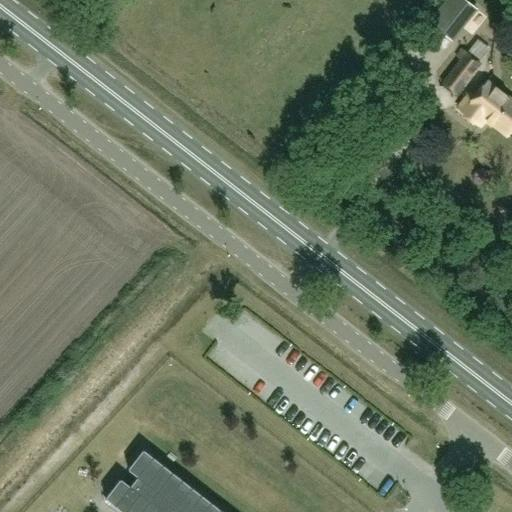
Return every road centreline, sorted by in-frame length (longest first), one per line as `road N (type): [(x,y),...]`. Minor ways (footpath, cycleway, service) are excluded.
road 1 (unclassified): [(511,463),(0,64)]
road 2 (primary): [(511,401),(0,7)]
